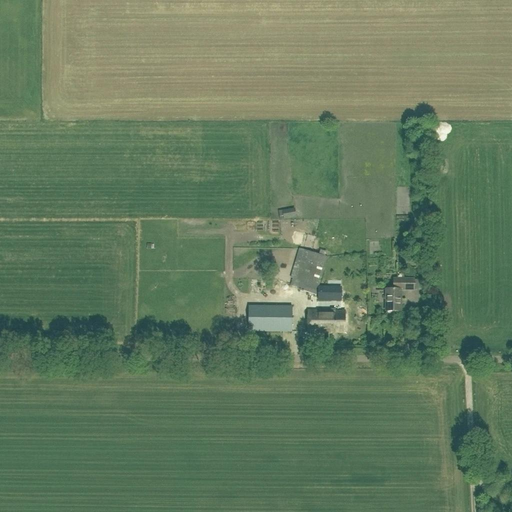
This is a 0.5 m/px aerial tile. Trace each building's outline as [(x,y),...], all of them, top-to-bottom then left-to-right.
[(296,218),(294,209),(278,212),(280,221),(296,218)] [(331,259),(299,249),(290,279),(292,280),(289,288),(315,296),(324,266),(328,267),(331,259)] [(416,266),(416,254),(404,254),(404,266),(416,266)] [(403,275),(397,275),(397,279),(394,279),(394,290),(385,290),(385,312),(401,312),(401,291),(414,291),(414,279),(403,279),(403,275)] [(340,289),(318,289),(318,301),(340,301),(340,289)] [(292,307),(249,307),(248,332),(291,332),(292,307)] [(345,312),(307,311),(307,332),(345,333),(345,312)]
